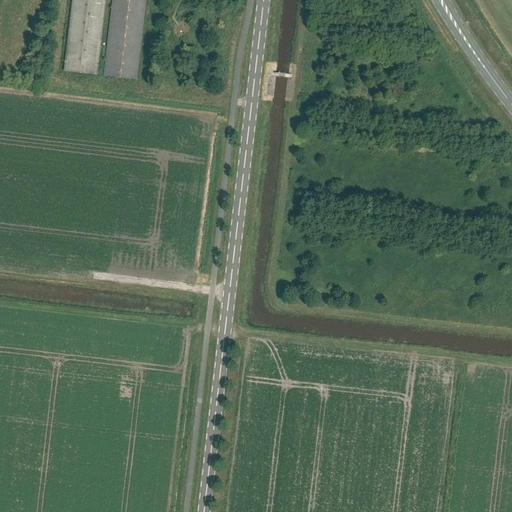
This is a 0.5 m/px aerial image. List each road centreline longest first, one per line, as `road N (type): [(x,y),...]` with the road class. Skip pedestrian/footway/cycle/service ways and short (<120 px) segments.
road 1 (tertiary): [(204,511),(263,0)]
road 2 (track): [(511,362),(225,330)]
road 3 (secondary): [(511,104),(441,0)]
